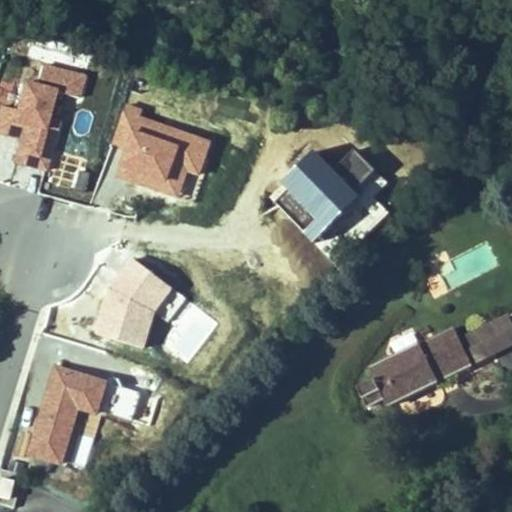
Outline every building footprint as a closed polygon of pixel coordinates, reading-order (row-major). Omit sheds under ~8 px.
[(54,93),(77,99),(83,78),(41,67),(36,87),(23,84),(10,131),(22,134),(14,162),(45,171),(58,121),(47,118),(54,93)] [(195,204),(215,141),(123,111),(111,147),(124,151),(115,179),(195,204)] [(98,338),(144,350),(153,315),(176,320),(185,284),(117,266),(98,338)] [(511,346),(511,319),(511,317),(485,329),(497,354),(511,346)] [(389,406),(497,354),(485,329),(461,341),(455,329),(372,369),(377,380),(360,388),(369,407),(386,399),(389,406)] [(74,425),(98,431),(110,380),(57,368),(38,450),(67,456),(74,425)]
